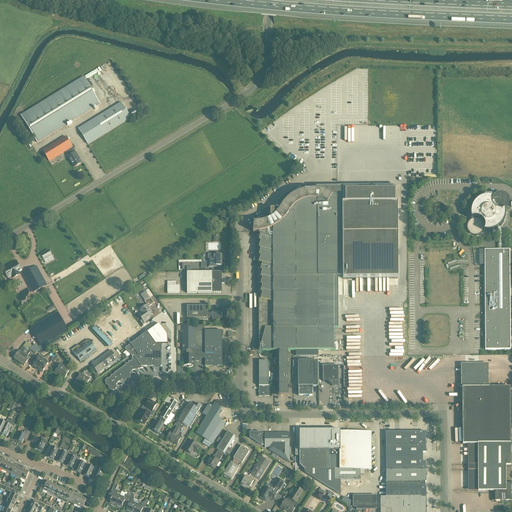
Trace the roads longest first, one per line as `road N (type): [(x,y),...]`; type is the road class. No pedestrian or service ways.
road 1 (tertiary): [(0,240),(251,89),(266,62),(269,0)]
road 2 (unclassified): [(443,511),(441,415),(246,415),(240,384)]
road 3 (motorway): [(215,0),(511,17)]
road 4 (track): [(268,28),(511,36)]
road 5 (track): [(243,90),(209,58),(26,0)]
road 6 (tertiary): [(253,511),(115,424)]
road 7 (unclassified): [(240,384),(240,232)]
road 8 (unclassified): [(115,424),(139,387),(240,384)]
road 9 (tertiary): [(115,424),(0,357)]
